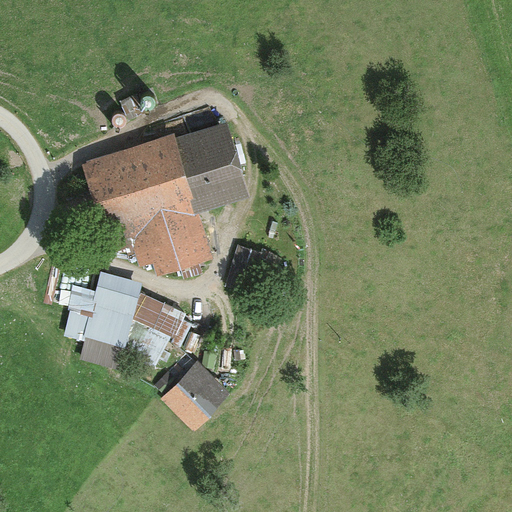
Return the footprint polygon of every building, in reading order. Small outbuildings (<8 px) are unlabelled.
[(144,110),(147,111),(149,112),(151,111),(153,110),(155,108),(156,106),(156,103),(155,101),(153,99),(151,98),(149,97),(147,97),(145,98),(143,100),(141,102),(141,104),(141,107),(143,109),(144,110)] [(115,128),(117,129),(119,129),(122,128),(124,127),(125,125),(126,123),(126,120),(125,118),(124,116),(122,115),(120,114),(117,114),(115,115),(113,117),(112,119),(111,121),(112,124),(113,126),(115,128)] [(236,192),(217,127),(75,169),(94,234),(129,224),(143,272),(201,255),(187,206),(236,192)] [(264,252),(238,244),(224,287),(251,296),(264,252)] [(134,288),(95,279),(77,354),(116,363),(134,288)] [(218,393),(191,366),(158,401),(185,427),(218,393)]
